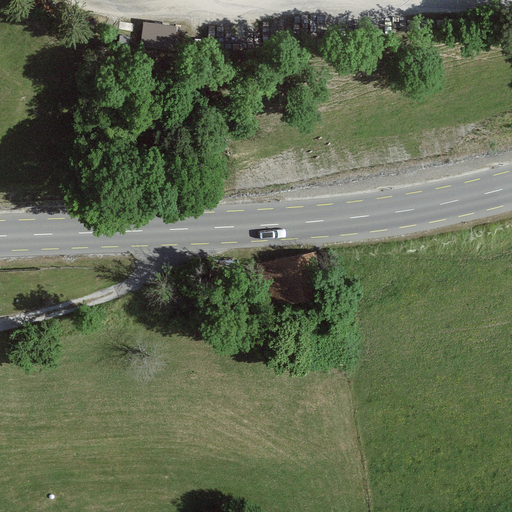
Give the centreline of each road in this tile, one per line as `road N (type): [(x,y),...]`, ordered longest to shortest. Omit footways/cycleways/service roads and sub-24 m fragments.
road 1 (secondary): [(0,236),(364,216),(511,186)]
road 2 (track): [(239,227),(119,290),(0,324)]
